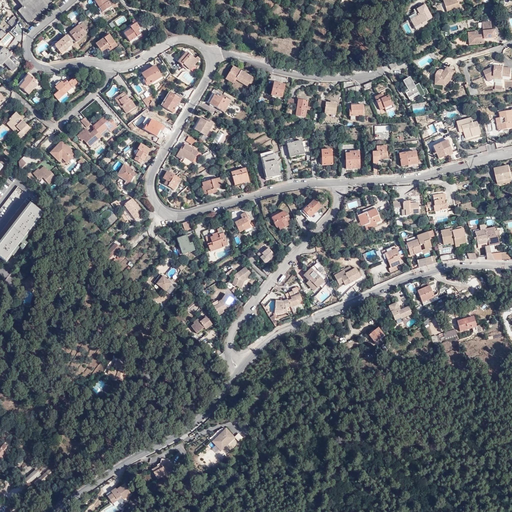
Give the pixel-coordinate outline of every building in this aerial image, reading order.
[(18,0),(24,6),(19,11),(29,23),(49,7),(43,0),(18,0)] [(112,0),(108,3),(106,0),(93,0),(102,12),(110,6),(112,8),(117,5),(113,0),(112,0)] [(443,0),(445,6),(448,6),(449,11),(452,10),(453,11),(460,9),(459,3),(458,3),(457,0),(443,0)] [(411,20),(417,29),(428,23),(427,21),(433,17),(425,5),(417,9),(421,15),(411,20)] [(102,20),(98,14),(93,18),(98,23),(102,20)] [(123,15),(114,21),(118,26),(126,20),(123,15)] [(13,26),(17,22),(13,18),(8,22),(13,26)] [(15,27),(10,31),(16,37),(21,31),(24,31),(19,20),(15,27)] [(78,25),(66,35),(67,37),(70,41),(74,38),(76,41),(89,30),(82,22),(79,25),(78,25)] [(486,35),(486,38),(493,37),(492,30),(489,30),(488,22),(480,23),(481,34),(481,35),(486,35)] [(155,30),(152,23),(146,25),(149,33),(155,30)] [(137,30),(140,28),(137,25),(123,33),(129,42),(140,35),(137,30)] [(467,45),(471,44),(470,35),(476,35),(476,32),(466,33),(467,45)] [(482,43),(482,38),(481,35),(481,34),(476,35),(470,35),(471,44),(482,43)] [(109,51),(117,46),(115,43),(114,44),(108,35),(96,43),(102,51),(107,48),(109,51)] [(61,53),(73,44),(70,41),(67,37),(55,46),(61,53)] [(16,61),(5,49),(0,53),(0,64),(2,66),(4,63),(12,72),(17,67),(14,64),(16,61)] [(200,59),(197,57),(194,59),(187,52),(178,62),(182,66),(184,64),(190,70),(200,59)] [(487,79),(494,77),(502,77),(502,76),(510,77),(511,68),(503,67),(504,64),(495,63),(494,61),(488,63),(490,68),(484,71),(487,79)] [(141,75),(142,76),(156,68),(155,67),(141,75)] [(434,84),(443,85),(445,82),(446,83),(447,83),(452,76),(451,76),(454,72),(446,67),(443,71),(440,76),(434,75),(434,84)] [(142,76),(147,83),(148,86),(162,78),(156,68),(142,76)] [(252,79),(241,72),(240,74),(232,69),(226,78),(235,82),(236,81),(247,88),(252,79)] [(28,74),(24,79),(25,79),(19,86),(28,94),(37,84),(32,80),(33,78),(28,74)] [(418,93),(409,77),(403,81),(409,91),(405,93),(408,98),(418,93)] [(25,79),(24,79),(23,78),(17,85),(19,86),(25,79)] [(53,94),(57,100),(58,100),(78,82),(74,78),(69,83),(67,81),(64,83),(62,81),(61,82),(60,81),(56,85),(57,86),(50,91),(53,94)] [(375,88),(372,82),(365,85),(368,91),(375,88)] [(282,98),(284,86),(273,84),(270,96),(282,98)] [(123,107),(122,108),(126,114),(136,108),(131,101),(130,101),(124,93),(117,98),(120,101),(119,102),(123,107)] [(181,100),(170,94),(162,107),(172,114),(181,100)] [(215,105),(214,108),(224,113),(230,102),(225,100),(225,101),(219,98),(215,95),(210,103),(215,105)] [(383,99),(382,95),(374,99),(379,111),(391,106),(389,99),(386,99),(385,98),(383,99)] [(143,101),(145,105),(152,97),(151,96),(143,101)] [(152,97),(145,105),(147,108),(149,106),(152,110),(155,107),(152,102),(154,99),(152,97)] [(121,109),(122,108),(123,107),(119,102),(120,101),(117,98),(114,100),(121,109)] [(325,107),(325,110),(337,111),(338,102),(331,101),(330,103),(325,102),(325,100),(318,99),(318,106),(325,107)] [(307,108),(308,102),(298,101),(295,117),(305,118),(306,110),(310,110),(310,108),(307,108)] [(363,117),(363,106),(351,107),(351,111),(349,111),(349,117),(363,117)] [(496,119),(497,125),(503,124),(504,130),(511,128),(511,111),(506,112),(505,110),(497,112),(499,119),(496,119)] [(24,121),(15,114),(8,122),(10,123),(6,126),(14,133),(16,131),(20,133),(18,136),(22,139),(31,128),(27,125),(26,126),(23,122),(24,121)] [(95,129),(99,133),(100,134),(107,127),(111,131),(117,126),(114,122),(115,121),(111,117),(108,120),(107,119),(106,120),(104,117),(93,126),(95,128),(95,129)] [(82,121),(87,127),(88,127),(91,124),(91,123),(86,118),(82,121)] [(161,131),(164,126),(148,118),(142,129),(156,136),(159,131),(161,131)] [(192,130),(194,130),(201,119),(199,118),(192,130)] [(201,119),(194,130),(206,137),(213,124),(206,120),(205,122),(201,119)] [(481,135),(477,123),(473,124),(471,119),(457,123),(460,134),(464,133),(465,139),(481,135)] [(84,139),(89,146),(101,136),(101,135),(100,135),(100,134),(99,133),(95,129),(90,133),(86,129),(78,136),(82,141),(84,139)] [(195,142),(188,137),(185,141),(191,145),(195,142)] [(48,151),(50,154),(63,142),(61,139),(48,151)] [(289,155),(304,152),(301,141),(287,144),(289,155)] [(453,154),(447,141),(434,147),(439,159),(448,154),(448,155),(453,154)] [(63,142),(50,154),(57,161),(61,157),(66,163),(75,155),(63,142)] [(149,150),(139,144),(136,150),(137,151),(133,158),(141,163),(149,150)] [(193,163),(198,154),(183,145),(181,148),(183,149),(181,151),(180,150),(176,157),(181,160),(182,157),(192,163),(193,163)] [(286,145),(280,146),(283,157),(289,156),(286,145)] [(377,163),(377,160),(377,157),(388,157),(387,147),(376,147),(376,152),(372,152),(373,164),(377,163)] [(280,173),(273,151),(259,155),(265,178),(280,173)] [(334,165),(333,151),(322,151),(323,166),(334,165)] [(361,166),(360,152),(345,152),(346,167),(361,166)] [(417,164),(415,152),(399,155),(401,167),(417,164)] [(202,156),(198,154),(193,163),(194,163),(199,158),(202,156)] [(21,160),(16,165),(21,170),(26,165),(21,160)] [(86,166),(82,161),(80,162),(82,165),(77,170),(79,172),(86,166)] [(123,172),(120,178),(126,182),(124,185),(128,187),(137,174),(124,166),(121,171),(123,172)] [(40,171),(34,176),(39,181),(42,178),(48,185),(55,178),(49,171),(48,172),(44,167),(40,171)] [(497,183),(511,180),(509,167),(494,170),(497,183)] [(249,180),(246,168),(232,172),(235,184),(249,180)] [(180,179),(166,171),(162,177),(165,178),(163,182),(174,189),(180,179)] [(221,188),(219,179),(201,184),(204,195),(207,194),(208,195),(217,193),(216,189),(221,188)] [(0,220),(24,190),(19,186),(0,210),(0,220)] [(448,209),(446,204),(444,204),(444,200),(442,200),(440,193),(433,195),(435,206),(433,206),(434,211),(448,209)] [(0,259),(6,263),(12,255),(18,248),(22,251),(27,245),(23,241),(43,215),(30,205),(29,207),(25,204),(27,201),(26,200),(0,233),(0,259)] [(123,206),(125,208),(134,219),(135,220),(143,214),(132,200),(123,206)] [(321,206),(314,200),(303,211),(310,217),(321,206)] [(397,203),(392,204),(394,211),(402,209),(402,210),(406,210),(407,217),(412,216),(411,215),(419,213),(417,202),(409,204),(408,202),(397,204),(397,203)] [(125,208),(122,209),(121,210),(130,222),(132,221),(134,219),(125,208)] [(357,217),(360,224),(361,227),(364,226),(369,224),(371,229),(377,226),(376,224),(380,222),(376,209),(357,217)] [(288,226),(286,223),(284,219),(287,217),(284,212),(271,219),(276,228),(278,228),(280,231),(288,226)] [(250,221),(245,213),(240,216),(242,219),(234,223),(240,233),(252,227),(249,222),(250,221)] [(194,230),(191,221),(182,224),(186,233),(194,230)] [(62,236),(71,228),(67,223),(58,231),(62,236)] [(466,242),(463,228),(452,231),(451,228),(440,231),(443,244),(450,243),(450,244),(455,243),(455,246),(460,245),(459,243),(466,242)] [(491,255),(495,255),(497,254),(496,250),(494,251),(492,247),(499,245),(497,238),(496,238),(494,228),(485,230),(489,250),(491,255)] [(227,246),(221,229),(216,230),(218,234),(205,238),(210,252),(227,246)] [(487,260),(493,260),(493,259),(491,255),(489,250),(485,230),(474,233),(478,249),(484,248),(487,260)] [(417,236),(418,240),(420,245),(423,244),(425,248),(421,249),(422,252),(423,254),(430,252),(429,249),(432,248),(430,241),(431,239),(428,232),(417,236)] [(189,247),(186,237),(176,240),(181,255),(194,251),(192,246),(189,247)] [(420,245),(418,240),(407,244),(410,253),(414,252),(414,254),(422,252),(421,249),(420,245)] [(292,243),(287,249),(290,252),(295,247),(292,243)] [(107,254),(110,258),(119,249),(116,245),(108,253),(107,254)] [(382,251),(385,259),(386,258),(390,268),(389,269),(390,272),(397,269),(395,266),(401,263),(398,255),(399,255),(396,248),(397,248),(396,245),(382,251)] [(275,256),(270,248),(263,253),(261,251),(257,253),(266,263),(275,256)] [(434,254),(416,259),(418,267),(436,262),(434,254)] [(341,276),(336,279),(339,285),(344,283),(346,286),(361,277),(357,268),(353,270),(351,267),(343,270),(344,272),(339,274),(341,276)] [(245,279),(246,280),(251,276),(248,272),(244,268),(237,274),(235,271),(234,272),(232,269),(226,274),(230,279),(229,282),(232,284),(231,285),(239,288),(242,282),(245,279)] [(324,281),(311,268),(303,276),(308,281),(306,283),(314,291),(324,281)] [(66,282),(65,271),(60,272),(60,274),(49,275),(49,278),(45,276),(42,282),(33,279),(26,282),(26,287),(28,289),(30,289),(32,287),(42,290),(43,293),(47,294),(49,293),(50,290),(65,287),(64,282),(66,282)] [(156,285),(162,277),(160,275),(154,283),(156,285)] [(171,284),(162,277),(156,285),(165,292),(171,284)] [(422,289),(417,291),(422,302),(434,297),(429,286),(422,289)] [(287,300),(290,307),(291,309),(298,305),(296,301),(300,299),(296,288),(291,290),(292,292),(285,295),(287,300)] [(225,308),(226,309),(228,307),(229,308),(232,304),(231,303),(233,300),(225,295),(221,301),(217,303),(219,305),(213,308),(218,316),(224,313),(223,311),(222,310),(225,308)] [(275,301),(274,313),(283,314),(287,313),(285,309),(290,307),(287,300),(282,302),(275,301)] [(56,315),(59,308),(51,303),(47,310),(56,315)] [(408,307),(400,310),(399,311),(398,309),(399,308),(397,303),(388,306),(394,320),(401,318),(402,319),(412,314),(408,307)] [(91,311),(87,309),(84,313),(83,312),(78,319),(86,324),(89,320),(86,318),(91,311)] [(194,325),(191,328),(196,334),(203,328),(205,330),(212,325),(206,318),(200,323),(197,320),(193,323),(194,325)] [(477,328),(473,319),(458,323),(461,333),(477,328)] [(378,328),(369,335),(375,343),(384,336),(378,328)] [(458,338),(456,330),(443,333),(444,335),(436,337),(438,346),(441,346),(443,345),(443,342),(458,338)] [(38,369),(45,361),(40,357),(35,363),(36,366),(35,367),(38,369)] [(126,366),(117,362),(115,368),(114,371),(111,371),(108,380),(114,382),(115,380),(121,382),(122,380),(124,380),(128,368),(126,367),(126,366)] [(226,428),(213,441),(221,450),(235,437),(226,428)] [(8,456),(11,452),(5,446),(0,451),(0,462),(1,463),(7,456),(8,456)] [(161,464),(152,469),(158,479),(167,473),(165,470),(172,466),(168,458),(162,457),(161,464)] [(40,476),(36,472),(24,482),(28,488),(40,476)] [(53,477),(50,473),(34,486),(37,491),(53,477)] [(115,488),(106,494),(112,503),(117,500),(116,499),(121,496),(122,497),(123,499),(131,493),(124,484),(116,489),(115,488)]
